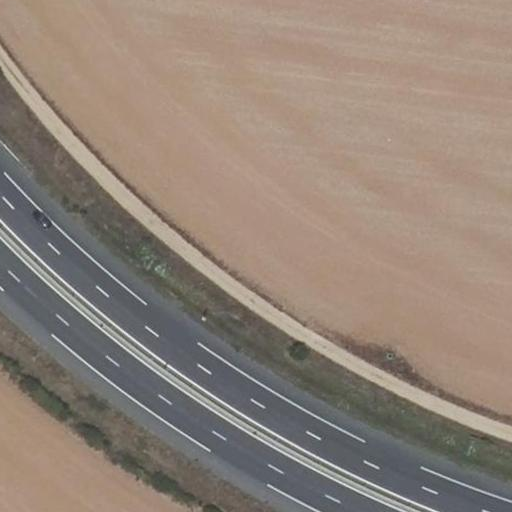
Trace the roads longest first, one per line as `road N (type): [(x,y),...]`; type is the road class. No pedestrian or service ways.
road 1 (track): [(511,436),(381,382),(286,326),(150,220),(41,110),(0,52)]
road 2 (trunk): [(487,511),(259,407),(62,258),(0,195)]
road 3 (trunk): [(0,260),(115,364),(238,448),(363,511)]
